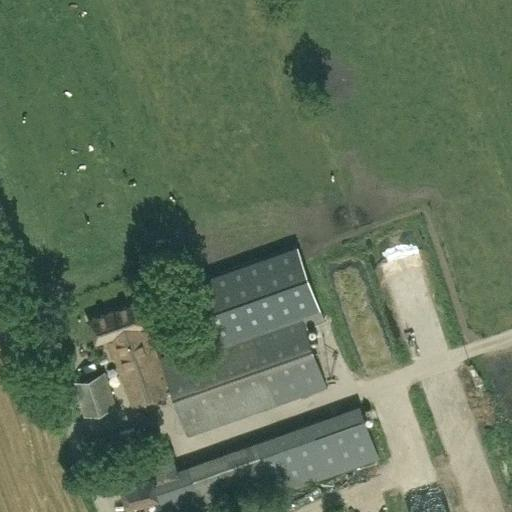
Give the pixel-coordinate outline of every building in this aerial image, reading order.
[(153,348),(145,325),(138,305),(91,322),(98,342),(108,338),(116,361),(118,360),(133,406),(173,392),(188,435),(326,387),(299,312),(162,360),(170,384),(167,386),(154,348),(153,348)] [(115,405),(105,372),(75,382),(85,414),(115,405)] [(206,511),(274,488),(276,494),(378,459),(360,408),(191,466),(206,511)] [(87,443),(93,462),(117,455),(125,482),(156,473),(143,427),(87,443)] [(152,452),(159,480),(179,474),(171,447),(152,452)] [(154,478),(120,488),(126,511),(127,511),(161,502),(154,478)]
